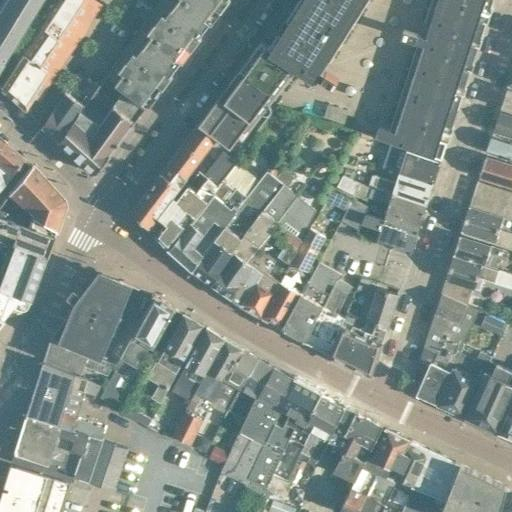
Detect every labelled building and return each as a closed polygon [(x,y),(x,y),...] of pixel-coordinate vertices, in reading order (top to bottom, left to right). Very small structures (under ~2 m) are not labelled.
[(1,0),(0,2),(0,63),(39,0),(1,0)] [(57,0),(0,86),(0,89),(23,109),(48,72),(40,67),(84,0),(57,0)] [(154,94),(218,10),(215,8),(215,7),(205,0),(159,0),(154,6),(113,64),(154,94)] [(299,0),(270,46),(294,63),(333,88),(338,81),(318,68),(361,0),(299,0)] [(442,158),(478,46),(493,0),(438,0),(426,37),(403,29),(401,38),(423,45),(396,132),(378,126),(375,137),(442,158)] [(231,148),(294,63),(270,46),(262,40),(199,124),(218,138),(231,148)] [(72,80),(43,126),(59,141),(60,141),(80,111),(105,74),(109,69),(96,61),(79,85),(72,80)] [(146,106),(143,103),(139,100),(137,103),(130,97),(132,95),(125,90),(124,93),(123,92),(100,125),(80,111),(60,141),(97,174),(111,154),(110,153),(146,106)] [(511,91),(506,90),(500,109),(511,112),(511,91)] [(511,116),(499,112),(493,132),(511,138),(511,116)] [(149,228),(218,138),(199,124),(133,212),(149,228)] [(511,141),(492,135),(486,152),(511,160),(511,141)] [(0,184),(20,160),(22,157),(2,141),(0,143),(0,184)] [(390,144),(383,167),(399,173),(433,183),(441,161),(390,144)] [(511,164),(485,155),(478,177),(511,187),(511,164)] [(195,270),(238,209),(260,180),(237,163),(219,187),(170,249),(195,270)] [(29,165),(28,167),(0,202),(0,215),(11,218),(24,205),(27,208),(40,195),(37,192),(46,182),(29,165)] [(213,283),(254,222),(283,184),(267,172),(260,180),(238,209),(195,270),(213,283)] [(426,206),(433,183),(399,173),(396,183),(373,175),(369,186),(372,187),(426,206)] [(354,195),(360,186),(355,184),(344,177),(338,188),(354,195)] [(166,223),(156,235),(169,248),(170,249),(219,187),(208,178),(207,179),(197,191),(189,185),(177,199),(173,196),(158,217),(166,223)] [(503,217),(511,191),(477,180),(469,205),(503,217)] [(62,198),(46,182),(37,192),(40,195),(27,208),(24,205),(11,218),(53,231),(64,205),(65,204),(63,198),(62,198)] [(244,305),(294,218),(286,212),(297,198),(298,196),(283,184),(254,222),(213,283),(244,305)] [(419,227),(426,206),(372,187),(369,197),(389,204),(385,216),(419,227)] [(352,199),(331,188),(325,198),(346,209),(352,199)] [(314,211),(297,198),(286,212),(294,218),(244,305),(259,314),(260,312),(264,314),(302,241),(299,239),(314,211)] [(362,224),(365,213),(369,206),(353,198),(352,199),(346,209),(340,223),(359,232),(362,224)] [(511,232),(499,229),(503,217),(469,205),(461,231),(511,247),(511,232)] [(418,231),(365,213),(362,224),(381,230),(378,242),(379,243),(411,253),(418,231)] [(0,239),(44,257),(53,231),(11,218),(0,215),(0,239)] [(307,270),(325,236),(310,227),(302,241),(264,314),(263,316),(279,326),(298,290),(294,288),(304,269),(307,270)] [(511,251),(459,236),(453,255),(481,263),(499,269),(503,258),(511,260),(510,262),(511,262),(511,251)] [(44,257),(0,239),(0,289),(27,301),(44,257)] [(511,273),(499,269),(481,263),(453,255),(441,292),(442,293),(464,302),(469,286),(481,290),(484,278),(511,286),(511,273)] [(307,341),(316,321),(337,278),(341,270),(321,258),(309,280),(308,279),(283,327),(305,339),(305,340),(307,341)] [(98,358),(114,321),(118,311),(127,314),(138,287),(120,280),(119,281),(101,273),(98,282),(97,281),(90,298),(91,298),(90,300),(76,289),(69,298),(77,304),(51,337),(98,358)] [(367,291),(372,278),(363,275),(358,287),(367,291)] [(330,353),(345,316),(338,312),(352,286),(337,278),(316,321),(307,341),(330,353)] [(389,321),(397,293),(377,286),(367,320),(387,328),(389,321)] [(25,304),(27,301),(0,289),(0,311),(3,313),(10,305),(17,308),(22,308),(24,306),(25,304)] [(437,404),(437,403),(464,342),(479,309),(464,302),(442,293),(414,378),(421,381),(419,390),(421,396),(437,404)] [(154,347),(162,331),(175,309),(175,307),(155,295),(114,367),(123,372),(128,364),(136,368),(149,345),(154,347)] [(171,336),(179,321),(183,314),(175,309),(162,331),(171,336)] [(203,324),(198,321),(184,312),(183,314),(179,321),(171,336),(158,361),(156,360),(149,374),(150,375),(148,380),(159,386),(155,394),(162,399),(203,324)] [(387,328),(367,320),(347,312),(345,316),(330,353),(368,372),(374,369),(387,328)] [(191,398),(192,397),(225,338),(206,327),(173,388),(191,398)] [(98,358),(51,337),(45,357),(80,372),(83,365),(107,375),(112,364),(98,358)] [(211,407),(244,349),(225,338),(192,397),(211,407)] [(488,364),(490,360),(492,355),(464,342),(437,403),(465,416),(488,364)] [(241,388),(259,358),(244,349),(211,407),(219,412),(235,385),(241,388)] [(257,397),(275,367),(259,358),(241,388),(232,405),(242,411),(251,394),(257,397)] [(500,432),(500,431),(511,405),(511,370),(490,360),(488,364),(465,416),(500,432)] [(101,386),(43,362),(41,370),(72,383),(71,388),(86,392),(96,396),(101,386)] [(281,408),(295,379),(275,367),(257,397),(235,440),(221,469),(247,482),(281,408)] [(86,392),(71,388),(72,383),(41,370),(36,385),(33,393),(29,406),(39,409),(37,413),(42,414),(40,419),(101,439),(104,430),(92,426),(92,425),(76,420),(77,417),(86,392)] [(247,482),(246,485),(268,497),(270,489),(271,487),(267,485),(273,473),(289,437),(297,441),(298,438),(306,441),(313,428),(308,426),(314,413),(311,411),(320,393),(295,379),(281,408),(247,482)] [(345,407),(320,393),(311,411),(314,413),(308,426),(313,428),(306,441),(300,455),(317,463),(329,439),(345,407)] [(511,405),(500,431),(511,436),(511,405)] [(39,409),(29,406),(27,414),(40,419),(42,414),(37,413),(39,409)] [(153,419),(132,407),(126,416),(147,428),(153,419)] [(382,425),(345,407),(329,439),(340,445),(347,449),(336,471),(355,480),(382,425)] [(190,445),(203,421),(185,411),(172,436),(190,445)] [(40,419),(27,414),(26,414),(14,453),(17,453),(16,456),(91,481),(103,441),(103,440),(101,439),(40,419)] [(399,466),(411,440),(386,428),(361,478),(371,483),(375,476),(386,481),(394,464),(399,466)] [(413,483),(430,449),(411,440),(399,466),(394,464),(386,481),(375,476),(371,483),(366,494),(357,511),(382,511),(395,486),(399,477),(413,483)] [(128,449),(103,441),(91,481),(115,489),(128,449)] [(411,494),(403,511),(404,511),(441,511),(462,464),(430,449),(413,483),(415,484),(411,494)] [(71,483),(17,466),(11,464),(4,486),(10,487),(9,491),(63,508),(71,483)] [(500,511),(508,485),(462,464),(441,511),(500,511)] [(293,483),(288,480),(273,473),(267,485),(271,487),(270,489),(288,497),(293,483)] [(357,511),(366,494),(352,488),(341,511),(343,511),(357,511)] [(61,511),(63,508),(9,491),(3,489),(0,499),(0,511),(1,511),(61,511)]
